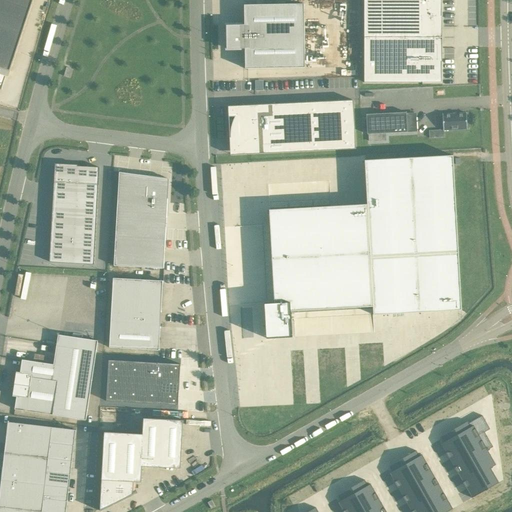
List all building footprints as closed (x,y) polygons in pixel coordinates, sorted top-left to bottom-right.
[(0,0),(0,67),(10,71),(33,0),(0,0)] [(442,0),(364,0),(364,39),(438,39),(438,16),(441,16),(441,17),(442,17),(442,0)] [(245,25),(227,25),(227,33),(227,34),(229,34),(229,38),(227,38),(227,49),(234,49),(245,49),(246,69),(305,68),(304,4),(244,5),(245,25)] [(438,39),(364,39),(364,83),(422,83),(442,83),(442,62),(441,62),(441,63),(438,63),(438,39)] [(70,78),(73,69),(67,68),(64,76),(70,78)] [(228,106),(229,117),(231,155),(356,149),(354,99),(228,106)] [(406,112),(366,115),(368,134),(418,132),(417,116),(413,113),(406,113),(406,112)] [(467,129),(466,113),(443,115),(443,131),(467,129)] [(275,300),(265,301),(267,336),(293,334),(291,308),(373,304),(374,313),(462,308),(454,154),(365,158),(368,202),(270,207),(275,300)] [(55,164),(50,262),(94,265),(100,168),(78,166),(78,165),(55,164)] [(119,172),(114,266),(164,269),(169,179),(119,172)] [(113,278),(109,348),(159,351),(163,281),(113,278)] [(13,397),(17,397),(15,409),(86,420),(98,341),(59,335),(54,365),(23,360),(21,373),(17,372),(16,373),(17,373),(16,384),(15,384),(15,385),(16,385),(14,396),(13,395),(13,397)] [(109,360),(106,401),(178,405),(181,364),(109,360)] [(249,423),(278,421),(277,409),(248,411),(249,423)] [(470,421),(443,436),(446,442),(444,443),(474,497),(501,481),(492,467),(498,464),(489,449),(495,446),(486,431),(492,428),(484,415),(471,422),(470,421)] [(134,482),(142,482),(142,466),(181,468),(183,420),(144,418),(143,434),(105,432),(100,511),(99,511),(100,511),(136,501),(135,499),(133,499),(134,482)] [(65,511),(75,430),(9,422),(9,421),(8,421),(7,434),(8,434),(11,434),(7,468),(4,468),(4,467),(3,467),(0,492),(1,493),(1,492),(4,492),(1,511),(65,511)] [(417,449),(390,464),(394,470),(391,472),(414,511),(445,511),(454,507),(423,453),(421,455),(417,449)] [(365,479),(338,494),(341,500),(339,501),(344,511),(387,511),(371,483),(368,484),(365,479)]
